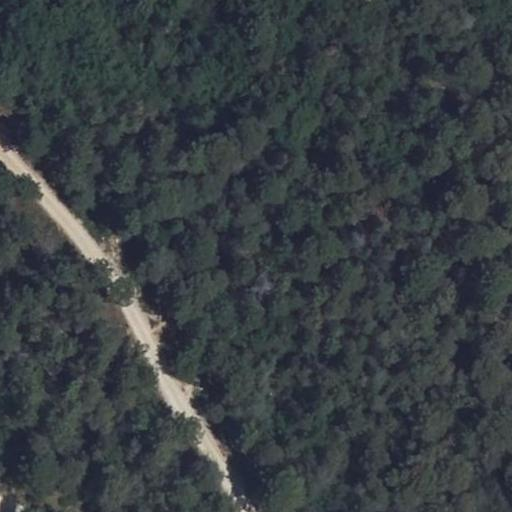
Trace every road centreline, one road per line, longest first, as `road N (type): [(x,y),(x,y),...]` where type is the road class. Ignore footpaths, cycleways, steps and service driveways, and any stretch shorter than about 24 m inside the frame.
road 1 (track): [(0,144),(117,286),(142,331)]
road 2 (track): [(142,331),(245,511)]
